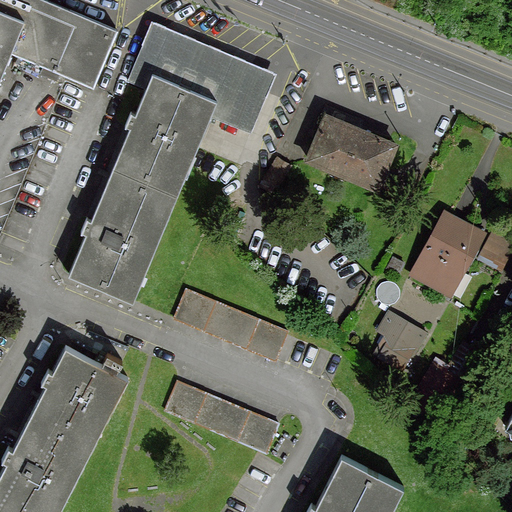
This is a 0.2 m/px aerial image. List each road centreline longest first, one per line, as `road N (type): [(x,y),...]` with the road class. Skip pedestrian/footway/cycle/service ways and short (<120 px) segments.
road 1 (residential): [(0,274),(310,404)]
road 2 (tertiary): [(511,92),(284,0)]
road 3 (primary): [(279,0),(420,59)]
